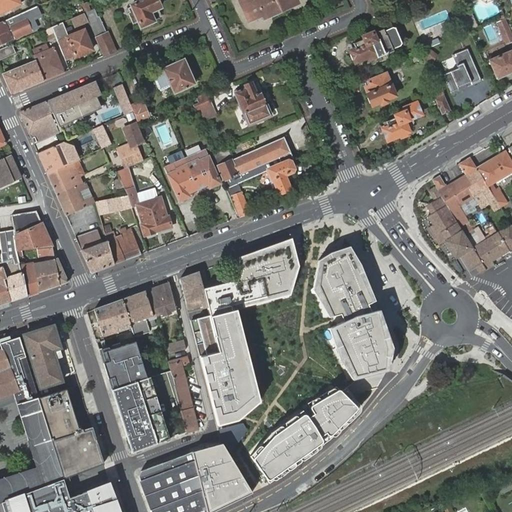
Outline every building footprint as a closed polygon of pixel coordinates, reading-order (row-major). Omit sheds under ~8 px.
[(0,0),(0,11),(20,3),(18,0),(0,0)] [(128,13),(134,25),(139,22),(141,27),(153,22),(153,21),(159,19),(160,15),(158,9),(160,8),(156,0),(140,0),(131,4),(132,6),(128,7),(130,12),(128,13)] [(281,7),(282,9),(293,4),(291,0),(243,0),(242,1),(250,20),(263,14),(264,17),(277,11),(276,9),(281,7)] [(87,2),(81,5),(85,13),(89,12),(90,11),(87,2)] [(37,6),(0,21),(0,42),(36,28),(33,19),(41,16),(37,6)] [(89,12),(85,13),(90,24),(93,22),(89,12)] [(90,24),(85,13),(75,17),(72,18),(77,29),(90,24)] [(472,14),(464,18),(469,31),(477,27),(472,14)] [(496,23),(505,45),(511,41),(511,39),(504,20),(496,23)] [(52,26),(56,36),(65,60),(74,56),(75,57),(85,54),(82,45),(89,42),(85,30),(69,36),(63,22),(52,26)] [(93,22),(90,24),(104,56),(116,51),(108,33),(100,36),(98,30),(100,29),(96,22),(93,22)] [(52,26),(38,32),(41,39),(48,36),(49,39),(56,36),(52,26)] [(350,50),(356,64),(368,58),(369,61),(375,59),(374,56),(375,55),(377,58),(393,51),(392,49),(399,46),(400,43),(396,31),(392,30),(384,33),(383,31),(373,36),(372,35),(363,39),(364,41),(351,46),(350,50)] [(438,41),(425,47),(426,50),(440,44),(438,41)] [(11,44),(0,48),(0,59),(15,53),(11,44)] [(35,56),(44,81),(64,72),(56,47),(34,54),(35,56)] [(420,54),(432,61),(436,55),(428,50),(420,54)] [(457,64),(442,70),(452,92),(481,80),(471,57),(470,58),(467,51),(465,50),(455,54),(454,56),(457,64)] [(489,60),(497,79),(511,73),(511,51),(489,60)] [(415,53),(401,58),(405,67),(419,62),(415,53)] [(14,94),(44,81),(35,56),(32,58),(33,61),(2,75),(10,93),(14,94)] [(190,76),(187,70),(183,61),(153,74),(160,90),(172,85),(175,93),(194,84),(190,76)] [(372,92),(368,94),(373,106),(381,103),(382,105),(388,102),(388,100),(395,97),(386,74),(368,82),(369,85),(372,92)] [(235,94),(243,114),(245,113),(249,124),(270,116),(266,106),(267,106),(266,103),(267,102),(268,101),(265,94),(263,94),(261,95),(256,82),(236,91),(237,93),(235,94)] [(52,112),(61,133),(63,133),(65,139),(73,136),(70,130),(73,129),(70,121),(91,112),(90,108),(91,107),(82,87),(59,97),(60,97),(48,102),(52,112)] [(441,114),(450,111),(443,97),(442,97),(439,90),(432,93),(441,114)] [(217,115),(207,94),(198,98),(200,103),(195,105),(202,121),(217,115)] [(121,100),(128,115),(133,112),(131,107),(127,97),(121,100)] [(20,114),(33,143),(58,132),(50,113),(52,112),(48,102),(48,101),(21,112),(20,114)] [(131,107),(133,112),(136,120),(147,116),(143,107),(140,108),(138,104),(131,107)] [(385,122),(387,127),(383,130),(387,141),(399,136),(401,139),(408,137),(407,134),(409,133),(408,129),(412,127),(413,123),(412,119),(420,115),(416,104),(400,110),(402,114),(394,117),(394,119),(385,122)] [(147,120),(139,123),(144,135),(152,132),(147,120)] [(135,124),(124,128),(130,144),(120,148),(119,150),(126,168),(128,167),(143,161),(137,146),(143,143),(135,124)] [(105,131),(103,125),(95,128),(98,134),(105,131)] [(98,134),(103,148),(110,145),(105,131),(98,134)] [(229,157),(226,150),(224,151),(212,156),(223,183),(291,153),(284,138),(231,161),(228,162),(226,158),(229,157)] [(78,159),(69,140),(64,142),(67,144),(75,161),(78,159)] [(63,142),(37,153),(47,174),(72,163),(75,161),(67,144),(64,142),(63,142)] [(202,151),(185,158),(198,190),(208,185),(210,189),(220,184),(205,146),(201,148),(202,151)] [(511,163),(505,151),(477,168),(499,206),(500,207),(502,206),(504,210),(507,208),(504,204),(507,203),(497,187),(495,189),(492,183),(511,171),(511,163)] [(0,186),(21,178),(11,156),(0,160),(0,186)] [(72,163),(47,174),(53,187),(78,177),(88,173),(81,157),(78,159),(75,161),(72,163)] [(439,175),(431,180),(436,187),(440,194),(442,197),(466,237),(470,235),(468,232),(473,229),(459,205),(474,196),(481,207),(489,202),(493,210),(499,206),(477,168),(470,157),(458,164),(465,175),(446,186),(439,175)] [(198,190),(185,158),(165,167),(179,202),(190,197),(189,194),(198,190)] [(269,171),(289,162),(288,161),(268,169),(269,171)] [(291,162),(289,162),(269,171),(272,179),(273,179),(279,194),(289,189),(287,183),(288,182),(291,176),(290,174),(293,169),(291,162)] [(123,188),(126,197),(131,207),(136,205),(142,225),(140,226),(144,236),(172,228),(169,216),(166,217),(159,194),(156,195),(158,199),(141,204),(139,199),(128,167),(126,168),(116,172),(119,178),(123,188)] [(78,177),(53,187),(56,194),(81,184),(78,177)] [(117,190),(123,188),(119,178),(113,181),(117,190)] [(56,194),(65,215),(72,212),(93,203),(91,197),(82,201),(78,192),(87,188),(84,182),(81,184),(56,194)] [(229,187),(230,194),(241,191),(240,185),(229,187)] [(440,194),(436,187),(428,192),(433,199),(440,194)] [(82,201),(91,197),(87,188),(78,192),(82,201)] [(240,217),(249,214),(242,193),(232,197),(240,217)] [(156,194),(139,199),(141,204),(158,199),(156,195),(156,194)] [(94,202),(94,203),(102,229),(110,226),(112,225),(108,212),(131,207),(126,197),(94,202)] [(493,264),(511,251),(511,227),(510,224),(484,240),(472,247),(466,237),(442,197),(434,201),(429,204),(431,208),(428,211),(430,216),(427,218),(432,226),(429,228),(440,246),(444,243),(452,256),(455,254),(458,255),(469,273),(475,270),(480,277),(495,267),(493,264)] [(52,247),(36,210),(10,215),(18,252),(37,249),(52,247)] [(104,235),(112,233),(110,226),(102,229),(104,235)] [(91,273),(113,265),(106,242),(100,244),(95,229),(75,237),(91,273)] [(106,242),(113,265),(140,256),(131,231),(127,232),(126,229),(120,231),(122,239),(115,242),(112,233),(104,235),(106,242)] [(4,280),(10,302),(27,296),(23,274),(22,275),(20,266),(20,265),(13,230),(0,232),(0,245),(1,253),(0,253),(3,263),(6,279),(4,280)] [(477,230),(470,235),(466,237),(472,247),(484,240),(477,230)] [(204,292),(209,313),(236,307),(238,312),(294,297),(302,271),(293,239),(242,257),(240,283),(204,292)] [(0,304),(10,302),(4,280),(6,279),(3,263),(0,253),(1,253),(0,245),(0,304)] [(360,266),(351,245),(332,252),(318,258),(313,287),(329,317),(340,312),(343,319),(329,326),(339,358),(351,380),(386,376),(388,372),(393,350),(388,330),(384,319),(360,266)] [(60,265),(52,247),(37,249),(38,258),(48,256),(49,261),(20,266),(22,275),(23,274),(27,296),(63,283),(60,265)] [(204,292),(199,273),(180,280),(188,311),(202,308),(202,310),(208,308),(204,292)] [(169,285),(144,293),(153,318),(155,324),(159,322),(158,317),(176,311),(169,285)] [(144,293),(141,295),(149,319),(153,318),(144,293)] [(141,295),(122,301),(133,334),(137,332),(134,324),(146,321),(149,319),(141,295)] [(122,301),(94,311),(103,338),(127,330),(129,335),(131,343),(135,341),(133,334),(122,301)] [(236,307),(209,313),(210,318),(219,351),(200,356),(217,424),(238,419),(259,399),(245,342),(238,312),(236,307)] [(158,317),(159,322),(177,316),(176,311),(158,317)] [(149,319),(146,321),(149,331),(157,328),(155,324),(153,318),(149,319)] [(210,318),(191,323),(200,356),(219,351),(210,318)] [(53,326),(23,336),(40,389),(61,382),(54,359),(61,357),(59,349),(60,348),(53,326)] [(127,330),(103,338),(105,343),(129,335),(127,330)] [(0,345),(0,344),(0,398),(18,391),(17,388),(21,387),(22,389),(23,391),(23,393),(23,394),(23,395),(24,395),(24,399),(23,399),(24,403),(24,408),(25,412),(27,416),(24,417),(37,459),(40,458),(43,462),(43,464),(44,466),(45,468),(41,470),(41,472),(37,473),(37,470),(34,471),(31,474),(29,477),(24,483),(20,489),(17,496),(16,503),(14,511),(119,511),(110,484),(78,496),(70,499),(64,478),(59,461),(38,399),(20,338),(0,345)] [(99,357),(112,391),(149,378),(136,343),(99,357)] [(167,359),(186,353),(185,346),(164,351),(167,359)] [(185,427),(187,434),(198,431),(183,368),(190,366),(188,358),(168,363),(169,366),(171,373),(174,386),(185,427)] [(166,359),(156,361),(158,368),(168,366),(166,359)] [(148,379),(112,391),(132,454),(169,440),(149,378),(148,379)] [(251,455),(272,483),(318,449),(333,438),(364,407),(343,379),(334,385),(310,402),(301,409),(271,431),(251,455)] [(0,408),(15,402),(36,468),(0,479),(0,511),(14,511),(16,503),(17,496),(20,489),(24,483),(29,477),(31,474),(34,471),(37,470),(37,473),(41,472),(41,470),(45,468),(44,466),(43,464),(43,462),(40,458),(37,459),(24,417),(27,416),(25,412),(24,408),(24,403),(23,399),(24,399),(24,395),(23,395),(23,393),(23,391),(22,389),(21,387),(17,388),(18,391),(0,398),(0,408)] [(59,461),(64,478),(104,465),(98,446),(92,429),(83,432),(80,422),(76,423),(65,390),(38,399),(59,461)] [(222,443),(194,454),(208,511),(214,511),(252,494),(222,443)] [(208,511),(194,454),(142,472),(141,472),(139,477),(151,511),(208,511)] [(511,484),(511,483),(498,490),(504,501),(511,496),(511,484)]
